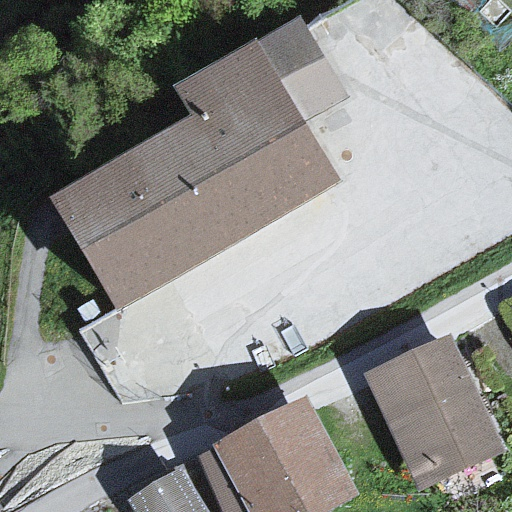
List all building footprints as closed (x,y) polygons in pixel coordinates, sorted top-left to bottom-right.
[(256,38),(300,121),(344,96),(297,13),(256,38)] [(195,113),(57,188),(117,300),(334,183),(300,121),(256,38),(178,81),(195,113)] [(449,331),(363,373),(417,481),(503,439),(449,331)] [(307,396),(203,447),(234,511),(320,511),(355,495),(307,396)] [(205,511),(176,464),(121,497),(130,511),(205,511)]
